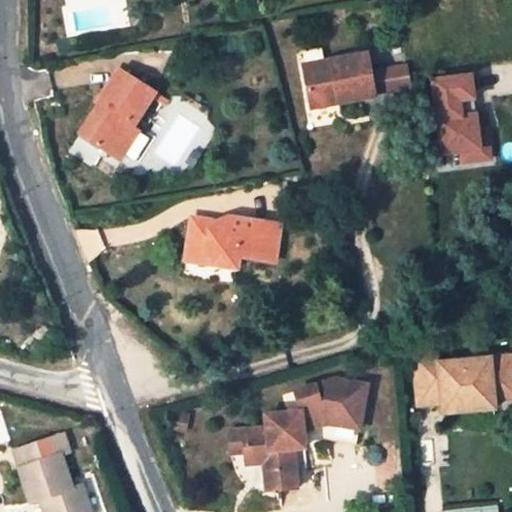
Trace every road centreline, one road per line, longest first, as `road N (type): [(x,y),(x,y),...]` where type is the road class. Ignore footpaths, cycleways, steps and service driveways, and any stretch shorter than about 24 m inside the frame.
road 1 (residential): [(113,393),(20,157),(3,88),(3,0)]
road 2 (residential): [(154,511),(113,393)]
